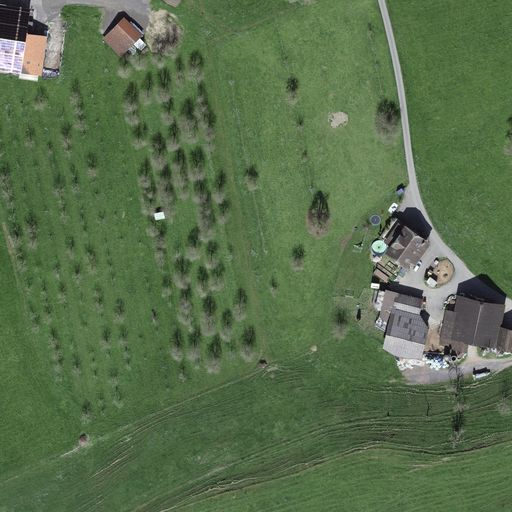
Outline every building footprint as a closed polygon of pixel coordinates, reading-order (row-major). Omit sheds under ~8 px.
[(0,5),(0,68),(37,74),(43,37),(19,33),(23,9),(0,5)] [(118,54),(137,34),(121,18),(102,38),(118,54)] [(412,271),(431,244),(405,226),(386,253),(412,271)] [(382,349),(417,355),(426,297),(392,292),(382,349)] [(491,347),(497,305),(453,298),(447,341),(491,347)] [(511,329),(500,328),(497,347),(511,348),(511,329)]
